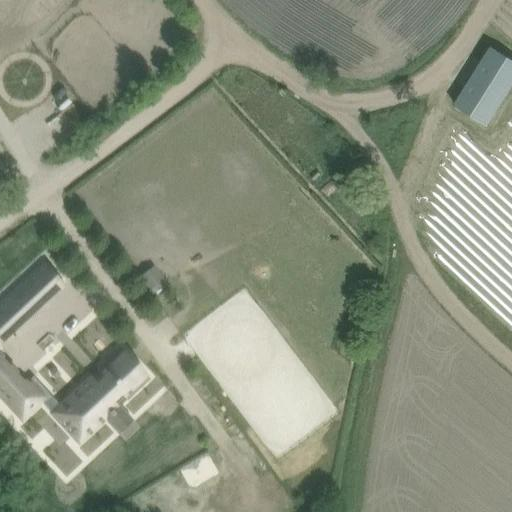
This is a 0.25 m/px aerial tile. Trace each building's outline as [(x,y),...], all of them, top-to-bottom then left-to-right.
[(511,59),(492,46),(455,104),(488,125),(511,87),(511,59)] [(0,162),(0,194),(15,182),(0,162)] [(44,263),(0,304),(0,343),(64,284),(44,263)] [(60,405),(52,412),(61,422),(62,422),(80,441),(149,377),(122,348),(60,405)] [(0,394),(22,419),(42,401),(52,412),(60,405),(33,376),(27,383),(0,353),(0,394)]
